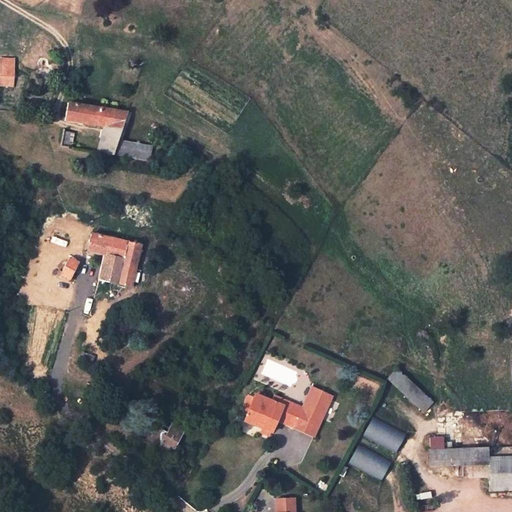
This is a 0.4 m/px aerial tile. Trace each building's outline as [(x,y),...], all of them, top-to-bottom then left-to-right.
[(0,66),(0,85),(12,86),(13,67),(0,66)] [(104,126),(97,152),(100,152),(111,154),(113,154),(117,141),(126,112),(68,103),(65,120),(104,126)] [(73,133),(63,131),(60,146),(71,148),(73,133)] [(113,154),(147,160),(152,147),(117,141),(113,154)] [(100,152),(98,160),(109,163),(111,154),(100,152)] [(100,207),(105,210),(109,205),(104,201),(100,207)] [(141,246),(91,234),(87,251),(104,255),(99,279),(132,287),(141,246)] [(78,262),(73,260),(68,257),(61,271),(59,270),(57,273),(69,280),(78,262)] [(100,343),(96,341),(94,347),(90,345),(86,354),(95,358),(100,343)] [(100,343),(95,358),(100,360),(106,344),(101,342),(100,343)] [(82,353),(80,360),(92,365),(95,358),(86,354),(82,353)] [(397,368),(387,379),(423,413),(433,402),(397,368)] [(244,421),(262,428),(270,432),(272,433),(277,420),(294,427),(298,416),(302,408),(274,396),(271,402),(255,396),(253,399),(248,397),(242,410),(248,412),(244,421)] [(322,416),(302,408),(298,416),(318,424),(322,416)] [(374,415),(363,435),(395,453),(406,432),(374,415)] [(318,424),(298,416),(294,427),(314,435),(318,424)] [(158,421),(147,442),(169,455),(183,430),(172,423),(170,428),(158,421)] [(428,435),(430,466),(489,464),(489,458),(488,447),(444,449),(444,435),(428,435)] [(359,444),(348,464),(380,481),(391,462),(359,444)] [(511,457),(489,458),(489,464),(490,491),(511,490),(511,457)]
